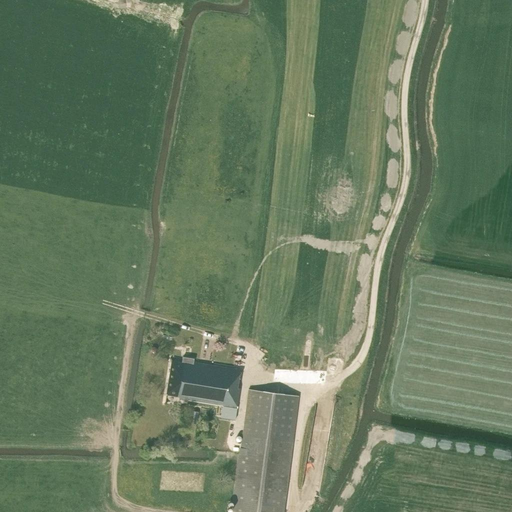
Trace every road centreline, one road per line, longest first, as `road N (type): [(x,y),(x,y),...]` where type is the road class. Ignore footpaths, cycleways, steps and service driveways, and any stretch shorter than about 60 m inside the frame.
road 1 (track): [(102,302),(238,343),(255,352),(252,375)]
road 2 (track): [(288,511),(305,380)]
